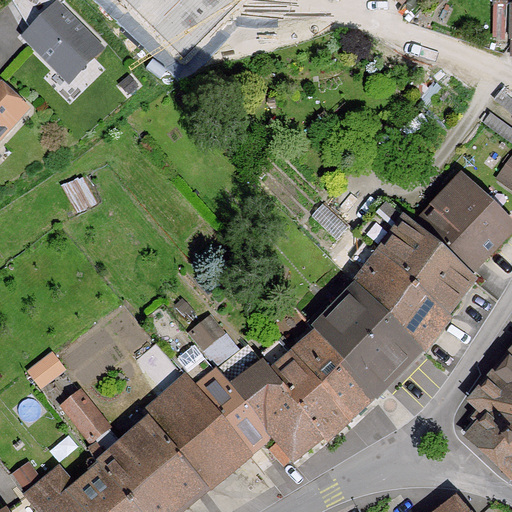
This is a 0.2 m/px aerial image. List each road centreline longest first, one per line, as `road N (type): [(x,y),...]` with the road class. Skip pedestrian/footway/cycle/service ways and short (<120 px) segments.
road 1 (residential): [(366,474),(444,410),(511,305)]
road 2 (residential): [(511,487),(448,468),(366,474)]
